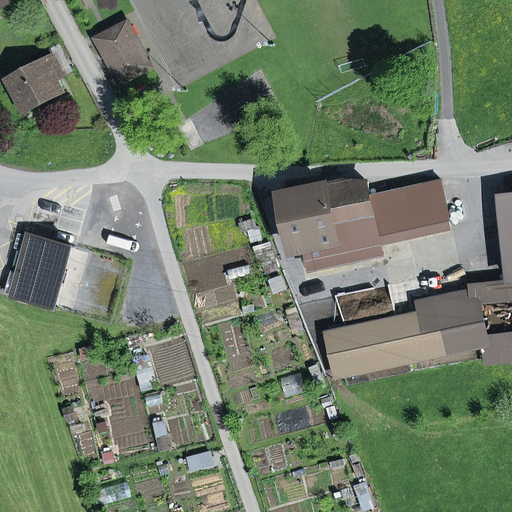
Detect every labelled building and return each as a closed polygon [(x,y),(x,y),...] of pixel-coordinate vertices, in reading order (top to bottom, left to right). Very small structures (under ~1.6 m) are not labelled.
[(0,0),(0,9),(10,4),(8,0),(0,0)] [(122,84),(153,68),(129,22),(98,39),(122,84)] [(9,80),(26,113),(64,94),(57,81),(52,70),(59,66),(54,57),(9,80)] [(57,81),(65,77),(59,66),(52,70),(57,81)] [(313,269),(383,254),(380,236),(452,220),(443,181),(371,197),(368,183),(344,183),(284,195),(294,242),(307,239),(313,269)] [(14,298),(59,310),(67,279),(76,247),(31,235),(31,237),(27,252),(21,275),(15,295),(14,298)] [(31,237),(21,235),(17,249),(27,252),(31,237)] [(6,292),(15,295),(21,275),(12,272),(6,292)] [(420,302),(423,315),(433,356),(486,344),(474,290),(420,302)] [(360,371),(433,356),(423,315),(352,330),(360,371)] [(338,376),(360,371),(352,330),(329,335),(338,376)]
